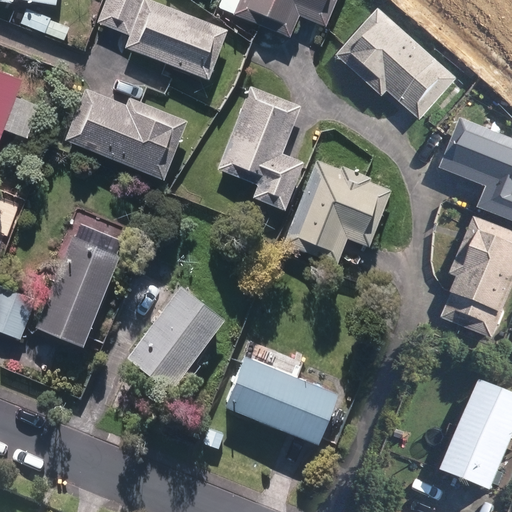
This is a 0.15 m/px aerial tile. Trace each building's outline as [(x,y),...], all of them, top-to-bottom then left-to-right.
[(119,43),(202,75),(222,26),(156,0),(100,0),(93,20),(123,32),(119,43)] [(293,11),(319,22),(328,0),(232,0),(228,10),(283,33),(293,11)] [(387,91),(421,119),(457,78),(377,9),(336,55),(383,96),(387,91)] [(0,116),(16,75),(0,68),(0,116)] [(247,193),(279,206),(298,158),(277,149),(296,103),(245,83),(212,166),(252,182),(247,193)] [(59,137),(157,176),(181,115),(124,93),(121,101),(80,85),(59,137)] [(477,207),(511,221),(511,137),(460,117),(440,168),(486,186),(477,207)] [(280,238),(330,258),(340,233),(363,242),(386,187),(364,178),(366,175),(336,163),(335,166),(312,157),(280,238)] [(0,205),(0,223),(9,227),(18,202),(3,197),(0,205)] [(441,317),(493,338),(511,289),(511,230),(474,215),(450,273),(457,276),(441,317)] [(29,321),(75,341),(114,250),(111,249),(116,238),(75,220),(68,233),(67,232),(29,321)] [(123,290),(157,304),(171,271),(137,257),(123,290)] [(0,329),(17,337),(37,286),(0,270),(0,329)] [(120,353),(163,386),(218,315),(175,282),(120,353)] [(330,388),(238,352),(218,403),(309,439),(330,388)] [(511,393),(479,380),(443,470),(492,490),(511,441),(511,393)]
